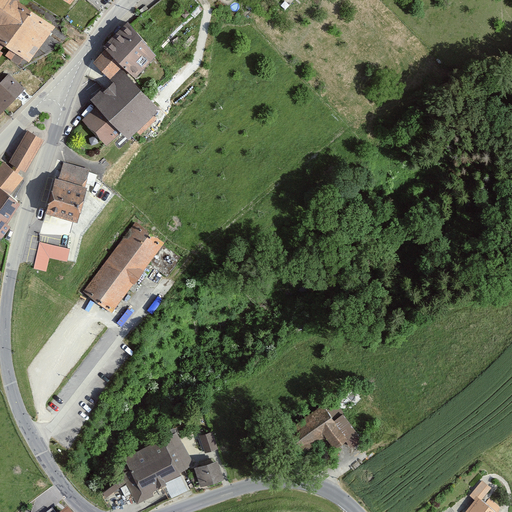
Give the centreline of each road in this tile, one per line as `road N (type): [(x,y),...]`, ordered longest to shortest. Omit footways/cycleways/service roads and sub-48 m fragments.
road 1 (tertiary): [(82,59),(20,228),(4,342),(20,414),(89,511)]
road 2 (tertiary): [(171,511),(278,481),(322,487),(358,511)]
